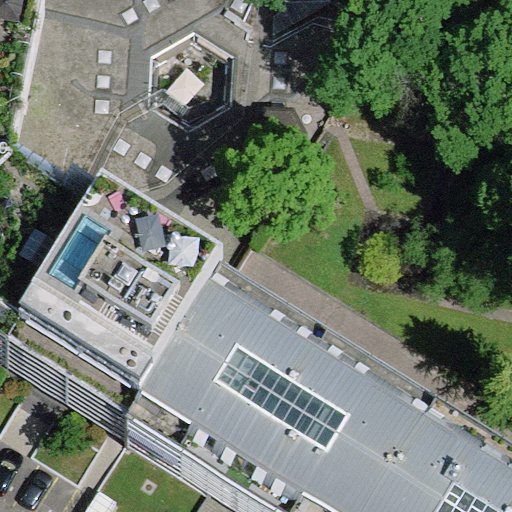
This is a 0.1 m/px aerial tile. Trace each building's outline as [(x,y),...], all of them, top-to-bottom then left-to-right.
[(0,0),(0,11),(46,21),(15,172),(74,204),(103,222),(221,298),(257,242),(384,29),(322,0),(0,0)] [(0,191),(11,194),(15,172),(46,21),(0,11),(0,191)] [(0,367),(10,374),(103,222),(74,204),(62,224),(16,195),(11,194),(0,191),(0,367)] [(128,449),(221,298),(103,222),(10,374),(48,398),(118,442),(128,449)] [(389,511),(437,433),(221,298),(128,449),(231,511),(389,511)] [(511,511),(511,478),(437,433),(389,511),(511,511)]
